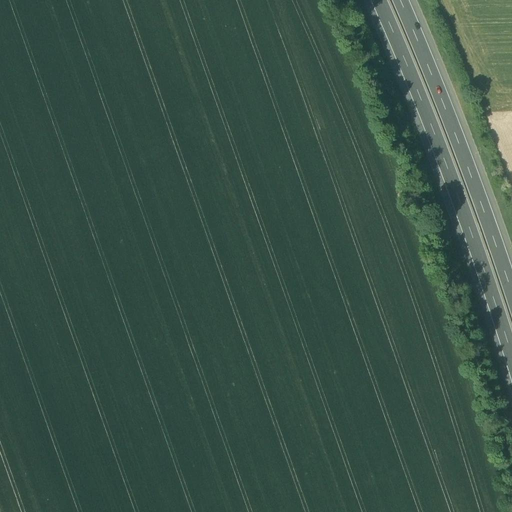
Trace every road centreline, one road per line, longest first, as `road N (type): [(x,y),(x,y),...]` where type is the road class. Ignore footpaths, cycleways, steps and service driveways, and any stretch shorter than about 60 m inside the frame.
road 1 (motorway): [(379,0),(511,353)]
road 2 (motorway): [(511,294),(400,0)]
